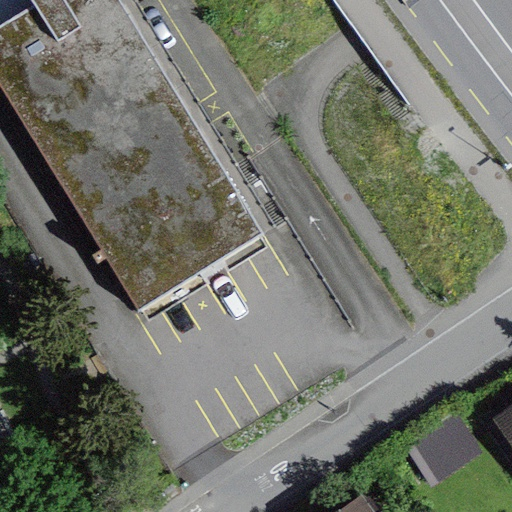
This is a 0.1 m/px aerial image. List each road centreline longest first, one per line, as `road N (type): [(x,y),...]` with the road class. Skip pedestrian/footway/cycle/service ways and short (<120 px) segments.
road 1 (residential): [(511,315),(218,511)]
road 2 (primary): [(423,0),(511,122)]
